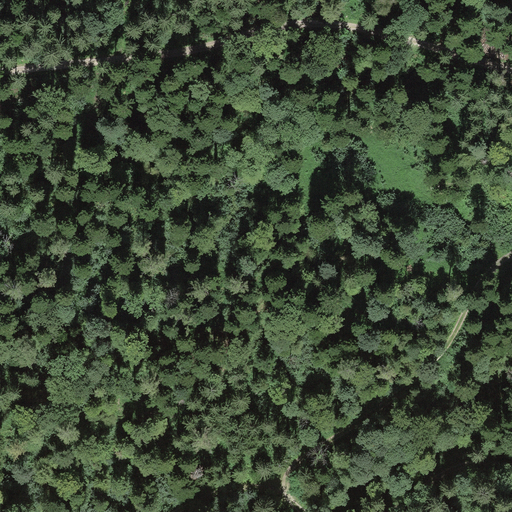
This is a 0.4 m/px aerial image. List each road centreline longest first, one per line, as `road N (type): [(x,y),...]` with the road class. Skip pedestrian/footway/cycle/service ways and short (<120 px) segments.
road 1 (track): [(511,73),(365,37),(310,36),(217,56),(0,74)]
road 2 (track): [(279,488),(294,466),(397,393),(449,344),(482,274),(511,252)]
road 3 (track): [(171,511),(237,487),(279,488),(302,511)]
road 4 (track): [(390,511),(455,465),(511,469)]
